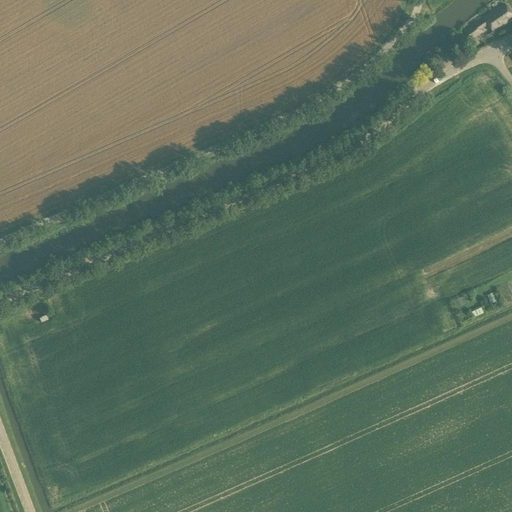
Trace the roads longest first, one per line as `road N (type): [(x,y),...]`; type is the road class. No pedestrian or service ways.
road 1 (tertiary): [(0,300),(342,153),(446,73),(487,54)]
road 2 (unclassified): [(0,241),(303,109),(384,51),(419,0)]
